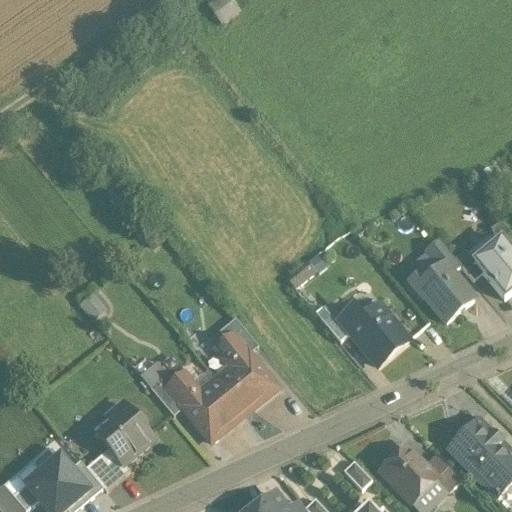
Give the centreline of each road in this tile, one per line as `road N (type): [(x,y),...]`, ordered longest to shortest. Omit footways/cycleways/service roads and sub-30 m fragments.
road 1 (residential): [(149,511),(459,370)]
road 2 (track): [(174,0),(0,119)]
